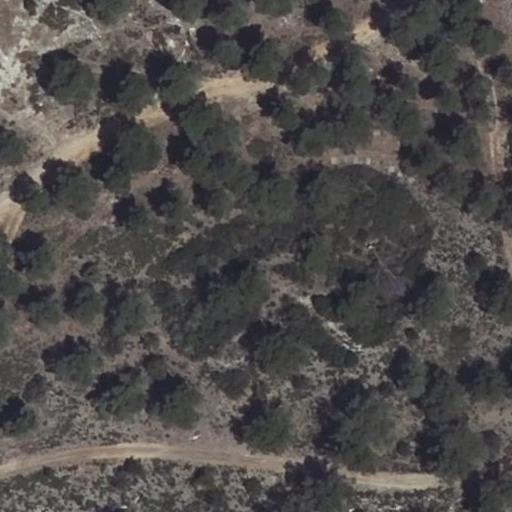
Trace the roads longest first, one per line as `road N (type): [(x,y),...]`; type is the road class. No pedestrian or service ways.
road 1 (track): [(0,474),(82,451),(189,452),(425,489),(511,467)]
road 2 (track): [(436,0),(418,19),(354,52),(285,78),(180,101),(85,150),(0,211)]
